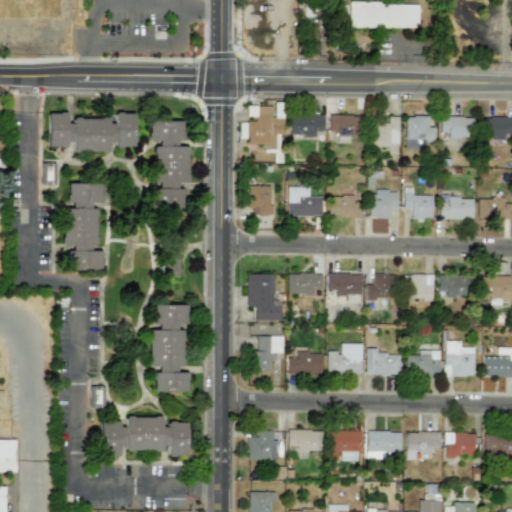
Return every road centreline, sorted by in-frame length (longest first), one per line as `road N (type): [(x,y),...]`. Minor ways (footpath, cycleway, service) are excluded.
road 1 (tertiary): [(223,511),(224,82)]
road 2 (residential): [(223,243),(511,247)]
road 3 (residential): [(223,403),(511,407)]
road 4 (tertiary): [(224,82),(511,86)]
road 5 (tertiary): [(0,78),(224,82)]
